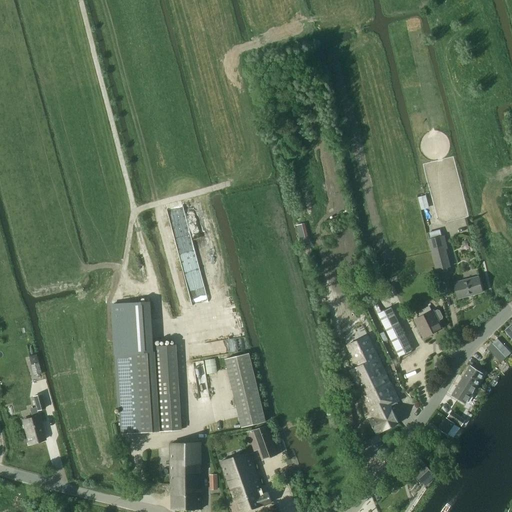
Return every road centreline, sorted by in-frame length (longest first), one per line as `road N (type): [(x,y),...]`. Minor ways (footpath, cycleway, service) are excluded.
road 1 (tertiary): [(350,511),(394,463),(463,355),(511,308)]
road 2 (tertiary): [(153,511),(0,471)]
